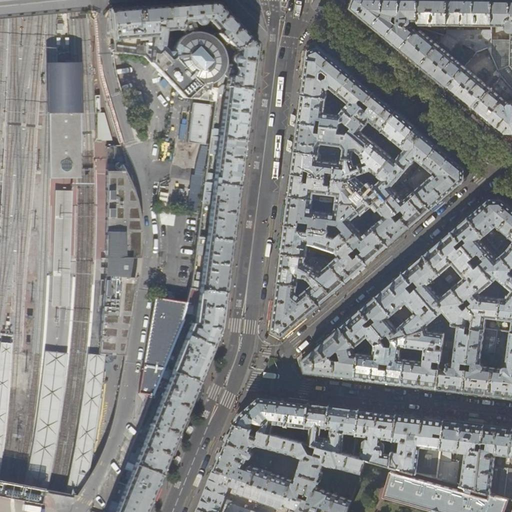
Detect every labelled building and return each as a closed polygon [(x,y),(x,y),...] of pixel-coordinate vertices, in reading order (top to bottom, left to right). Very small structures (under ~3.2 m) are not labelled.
[(146,43),(145,48),(143,56),(143,55),(183,96),(208,99),(215,100),(216,93),(216,89),(217,88),(207,87),(208,83),(212,82),(217,79),(221,76),(223,73),(224,76),(226,78),(226,86),(251,89),(254,68),(256,44),(250,37),(241,27),(235,21),(216,0),(198,2),(173,4),(166,4),(167,20),(161,21),(161,27),(156,27),(154,42),(148,43),(146,43)] [(418,21),(418,0),(352,0),(350,8),(388,39),(400,49),(416,30),(408,23),(410,22),(410,20),(415,20),(415,24),(417,25),(417,24),(418,21)] [(418,0),(418,21),(417,24),(447,24),(447,0),(418,0)] [(447,0),(447,24),(491,25),(491,0),(447,0)] [(511,0),(491,0),(491,25),(498,25),(498,29),(506,29),(508,31),(509,32),(511,32),(511,39),(491,39),(491,46),(488,47),(497,68),(498,70),(511,64),(511,0)] [(167,20),(166,4),(132,7),(109,9),(111,30),(112,30),(113,39),(148,37),(148,43),(154,42),(156,27),(161,27),(161,21),(167,20)] [(447,29),(447,33),(464,44),(476,51),(488,47),(491,46),(491,39),(491,30),(447,29)] [(420,30),(416,30),(400,49),(408,56),(443,85),(447,88),(464,66),(443,48),(445,46),(452,51),(453,50),(456,53),(464,44),(447,33),(438,44),(420,30)] [(135,54),(143,55),(143,56),(145,48),(136,46),(135,54)] [(336,60),(319,46),(307,51),(304,73),(301,95),(326,98),(333,99),(336,95),(327,94),(327,90),(330,88),(337,94),(353,75),(336,60)] [(49,178),(81,178),(80,63),(48,63),(49,178)] [(511,64),(498,70),(501,75),(511,88),(511,87),(511,64)] [(501,75),(498,70),(497,68),(485,83),(464,66),(447,88),(450,90),(473,109),(501,75)] [(363,83),(353,75),(337,94),(348,103),(342,109),(352,118),(374,92),(363,83)] [(511,95),(511,88),(501,75),(473,109),(486,121),(504,135),(511,135),(511,102),(511,103),(509,103),(506,101),(511,95)] [(222,85),(217,88),(216,89),(216,93),(225,94),(220,129),(211,127),(210,137),(244,141),(247,116),(251,89),(226,86),(222,85)] [(383,99),(374,92),(352,118),(347,124),(351,127),(347,132),(366,148),(372,141),(361,132),(369,121),(380,130),(397,111),(383,99)] [(326,98),(301,95),(300,108),(298,123),(316,125),(317,119),(321,119),(320,126),(339,128),(339,123),(344,121),(347,124),(352,118),(342,109),(338,115),(324,113),(326,98)] [(193,101),(188,141),(205,143),(210,103),(193,101)] [(413,124),(397,111),(380,130),(386,135),(385,136),(387,138),(388,137),(400,147),(417,127),(413,124)] [(316,125),(298,123),(296,138),(294,151),(319,154),(320,146),(322,144),(341,146),(343,149),(342,157),(352,158),(353,151),(356,151),(360,154),(366,148),(347,132),(346,134),(338,132),(339,128),(320,126),(316,125)] [(419,129),(417,127),(400,147),(403,150),(395,160),(391,157),(370,182),(386,200),(396,192),(391,187),(415,159),(422,165),(438,145),(419,129)] [(241,161),(244,141),(210,137),(208,152),(216,153),(212,183),(238,187),(241,161)] [(372,141),(366,148),(360,154),(363,162),(359,163),(362,173),(363,175),(368,180),(370,182),(391,157),(372,141)] [(113,199),(113,157),(114,157),(114,145),(106,146),(106,199),(105,257),(123,258),(124,244),(120,244),(113,233),(113,199)] [(438,145),(422,165),(433,174),(414,190),(430,209),(448,194),(465,180),(465,167),(453,157),(438,145)] [(319,154),(294,151),(292,164),(291,173),(324,178),(325,172),(332,172),(332,179),(347,180),(349,182),(359,191),(365,184),(356,176),(356,175),(362,173),(359,163),(355,165),(352,158),(342,157),(319,154)] [(324,178),(291,173),(290,186),(288,196),(313,199),(314,192),(336,195),(335,202),(353,204),(360,212),(372,203),(378,210),(387,201),(386,200),(370,182),(368,180),(365,184),(359,191),(355,195),(349,187),(349,182),(347,180),(332,179),(324,178)] [(191,174),(189,183),(198,185),(200,176),(191,174)] [(212,183),(208,182),(204,182),(202,202),(209,203),(205,238),(231,241),(235,215),(238,187),(212,183)] [(403,200),(396,192),(386,200),(387,201),(397,212),(397,213),(401,210),(405,214),(401,218),(410,227),(420,218),(430,209),(414,190),(403,200)] [(313,199),(288,196),(286,211),(285,224),(328,230),(329,223),(338,224),(343,230),(340,232),(347,241),(360,230),(351,220),(360,212),(353,204),(335,202),(334,213),(312,211),(313,199)] [(481,205),(468,217),(484,236),(488,233),(491,237),(495,233),(492,229),(496,226),(508,236),(511,230),(511,206),(509,204),(502,198),(489,198),(481,205)] [(397,212),(387,201),(378,210),(383,217),(372,226),(388,245),(397,238),(410,227),(401,218),(397,221),(393,216),(397,212)] [(459,224),(451,231),(473,257),(478,253),(485,260),(480,265),(494,281),(497,278),(505,285),(511,276),(511,275),(508,273),(511,268),(500,254),(496,258),(480,240),(484,236),(468,217),(459,224)] [(328,230),(285,224),(283,239),(281,253),(306,256),(308,243),(312,243),(335,251),(347,241),(340,232),(335,237),(328,235),(328,230)] [(363,234),(360,230),(347,241),(354,249),(358,254),(367,264),(378,254),(388,245),(372,226),(363,234)] [(511,230),(508,236),(511,239),(511,242),(506,250),(500,254),(511,268),(511,230)] [(439,242),(424,254),(440,274),(452,263),(464,277),(452,288),(464,301),(468,297),(472,302),(468,306),(474,313),(473,320),(472,327),(485,328),(486,317),(498,318),(500,298),(481,296),(479,293),(494,281),(480,265),(476,268),(469,261),(473,257),(451,231),(439,242)] [(227,272),(231,241),(205,238),(197,236),(195,253),(201,254),(202,244),(204,244),(201,273),(195,273),(195,279),(200,280),(199,283),(191,282),(190,289),(225,293),(227,272)] [(350,253),(354,249),(347,241),(335,251),(338,255),(329,263),(346,282),(357,273),(367,264),(358,254),(354,257),(350,253)] [(306,256),(281,253),(279,266),(277,282),(298,285),(303,285),(305,281),(306,279),(312,267),(314,264),(317,257),(306,256)] [(412,264),(402,273),(427,302),(431,307),(438,315),(443,311),(452,321),(451,324),(458,325),(467,326),(468,320),(473,320),(474,313),(468,306),(464,301),(452,288),(440,298),(428,284),(440,274),(424,254),(412,264)] [(317,257),(314,264),(319,267),(325,258),(317,257)] [(320,271),(312,267),(306,279),(307,279),(308,279),(312,284),(311,285),(305,281),(303,285),(306,289),(319,305),(332,294),(346,282),(329,263),(320,271)] [(388,285),(375,296),(392,315),(407,303),(415,312),(400,325),(408,334),(427,329),(426,325),(438,315),(431,307),(428,311),(423,305),(427,302),(402,273),(388,285)] [(511,276),(505,285),(511,290),(505,299),(500,298),(498,318),(511,320),(511,332),(511,331),(511,276)] [(100,295),(107,296),(108,281),(100,280),(100,295)] [(298,285),(277,282),(274,307),(271,331),(282,337),(298,323),(319,305),(306,289),(301,293),(300,293),(299,294),(297,293),(298,285)] [(220,330),(225,293),(190,289),(186,302),(185,304),(191,305),(190,316),(194,316),(193,324),(190,324),(171,371),(199,382),(213,348),(220,330)] [(368,303),(360,309),(383,337),(387,334),(392,339),(408,334),(400,325),(397,328),(388,319),(392,315),(375,296),(368,303)] [(180,320),(185,304),(186,302),(154,297),(138,393),(152,395),(160,376),(163,368),(182,321),(180,320)] [(350,317),(340,327),(356,346),(359,349),(365,347),(364,344),(362,341),(367,336),(375,344),(383,342),(382,338),(383,337),(360,309),(350,317)] [(472,327),(467,326),(458,325),(454,360),(455,360),(454,363),(448,362),(449,351),(442,350),(440,360),(439,368),(437,388),(449,390),(463,391),(466,370),(466,366),(470,337),(471,337),(472,327)] [(353,348),(356,346),(340,327),(324,340),(301,359),(305,372),(324,374),(355,378),(358,353),(354,353),(353,348)] [(472,327),(471,337),(470,337),(466,366),(472,366),(471,371),(466,370),(463,391),(475,393),(489,395),(493,367),(483,366),(483,365),(482,364),(481,364),(480,364),(482,351),(495,352),(497,330),(485,328),(472,327)] [(428,331),(427,329),(408,334),(407,346),(424,349),(423,361),(405,358),(402,384),(420,386),(437,388),(439,368),(433,367),(434,360),(440,360),(442,350),(436,349),(437,343),(443,343),(444,333),(428,331)] [(511,331),(511,332),(510,332),(506,367),(504,367),(503,368),(493,367),(489,395),(500,396),(511,397),(511,331)] [(408,334),(392,339),(391,346),(384,345),(383,342),(375,344),(373,355),(358,353),(355,378),(382,381),(402,384),(405,358),(400,358),(402,346),(407,346),(408,334)] [(0,457),(6,405),(11,343),(0,341),(0,457)] [(102,380),(105,351),(88,349),(84,389),(76,441),(67,493),(76,494),(87,478),(93,447),(102,380)] [(25,485),(44,488),(49,489),(55,455),(62,414),(69,355),(42,352),(37,406),(31,447),(25,485)] [(171,371),(163,368),(160,376),(168,379),(139,449),(136,447),(133,453),(129,452),(125,461),(134,464),(161,475),(180,429),(199,382),(171,371)] [(237,417),(234,423),(271,433),(274,423),(305,427),(309,402),(288,399),(259,396),(238,414),(237,417)] [(317,403),(309,402),(305,427),(304,436),(303,442),(317,446),(324,448),(326,436),(321,435),(322,426),(327,427),(330,405),(317,403)] [(344,406),(330,405),(327,427),(326,436),(324,448),(343,453),(345,432),(356,434),(359,408),(344,406)] [(376,411),(359,408),(356,434),(367,436),(367,438),(366,438),(365,438),(364,439),(364,440),(363,441),(363,442),(362,454),(354,452),(353,456),(366,460),(390,466),(392,453),(385,452),(385,445),(385,444),(385,443),(384,442),(383,441),(382,440),(383,437),(393,439),(397,413),(376,411)] [(421,416),(397,413),(393,439),(392,453),(390,466),(437,479),(444,419),(421,416)] [(461,421),(444,419),(437,479),(456,484),(459,462),(451,461),(452,452),(454,453),(454,450),(466,451),(461,486),(467,488),(476,490),(484,424),(461,421)] [(281,436),(271,433),(234,423),(225,443),(214,468),(343,511),(347,511),(352,500),(324,490),(324,489),(317,487),(325,464),(333,466),(334,465),(361,472),(366,460),(353,456),(343,453),(324,448),(317,446),(314,453),(309,452),(303,442),(281,436)] [(476,490),(504,498),(511,433),(511,427),(498,426),(484,424),(476,490)] [(282,431),(281,436),(303,442),(304,436),(282,431)] [(146,511),(161,475),(134,464),(114,511),(146,511)] [(214,468),(213,470),(208,483),(206,489),(198,508),(209,511),(258,511),(232,503),(228,505),(226,511),(220,509),(229,485),(235,487),(235,489),(236,491),(282,507),(285,506),(285,504),(292,506),(289,511),(342,511),(343,511),(214,468)] [(476,490),(467,488),(466,491),(418,478),(391,471),(384,496),(442,511),(504,511),(509,499),(504,498),(476,490)] [(345,492),(354,495),(360,477),(352,474),(345,492)] [(0,480),(0,495),(41,503),(44,488),(25,485),(0,480)]
